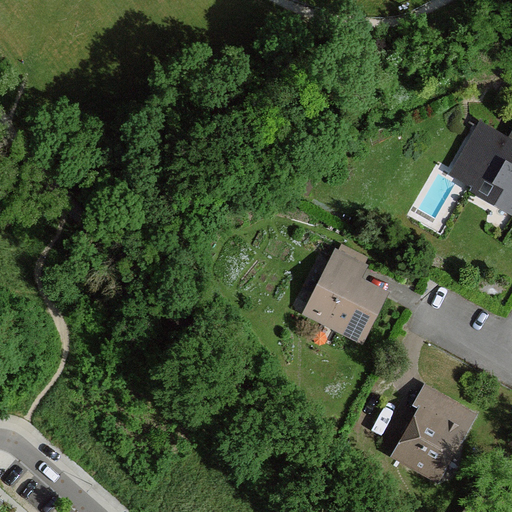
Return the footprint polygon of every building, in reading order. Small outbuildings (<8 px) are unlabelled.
[(511,149),(505,145),(481,132),(457,175),(477,186),(482,176),(499,186),(490,199),(511,212),(511,149)] [(499,186),(482,176),(476,190),(490,199),(499,186)] [(336,256),(328,271),(358,285),(362,276),(365,269),(336,256)] [(328,271),(317,292),(323,295),(313,316),(361,340),(381,297),(358,285),(328,271)] [(306,313),(313,316),(323,295),(317,292),(306,313)] [(459,428),(467,414),(423,389),(414,406),(421,410),(396,456),(430,475),(449,444),(456,447),(465,432),(459,428)] [(473,417),(467,414),(459,428),(465,432),(473,417)]
